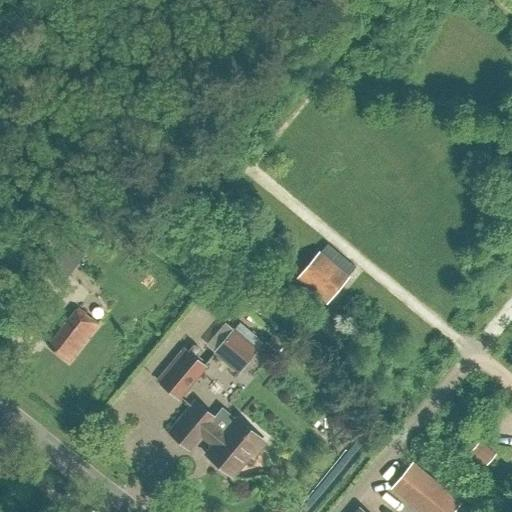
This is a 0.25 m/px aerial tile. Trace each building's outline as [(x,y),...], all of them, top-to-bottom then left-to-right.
[(319,251),(296,279),(326,303),(348,276),(347,275),(354,267),(326,244),(319,252),(319,251)] [(58,251),(50,262),(68,276),(76,266),(58,251)] [(69,362),(98,325),(75,307),(46,344),(69,362)] [(220,321),(205,338),(216,348),(219,344),(243,365),(263,342),(240,322),(232,331),(220,321)] [(183,348),(156,379),(159,382),(178,399),(205,367),(186,351),(183,348)] [(194,400),(170,429),(190,446),(200,434),(213,445),(205,454),(233,477),(250,457),(251,457),(253,459),(266,443),(264,441),(236,418),(235,419),(221,406),(213,416),(194,400)] [(471,450),(486,463),(494,453),(479,441),(471,450)] [(412,462),(390,489),(418,511),(451,511),(461,501),(412,462)]
